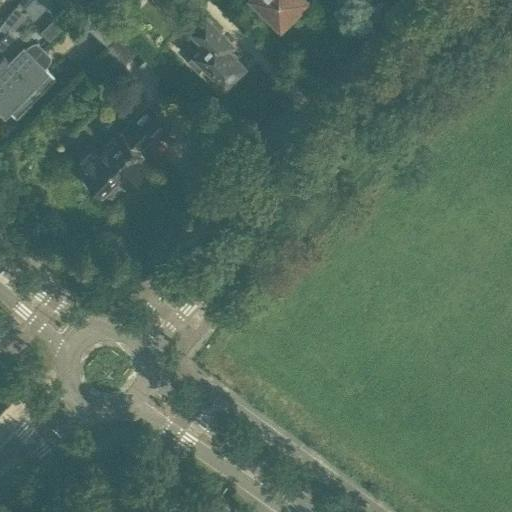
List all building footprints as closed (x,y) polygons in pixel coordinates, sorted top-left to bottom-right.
[(308,0),(307,0),(254,0),(282,27),(308,0)] [(10,33),(25,15),(16,7),(1,26),(10,33)] [(107,45),(125,28),(108,11),(91,29),(107,45)] [(229,84),(236,77),(236,74),(244,65),(228,49),(233,43),(207,16),(193,30),(207,44),(196,55),(197,55),(190,61),(217,89),(223,82),(225,84),(226,83),(229,84)] [(122,65),(133,55),(123,46),(127,42),(120,34),(106,48),(122,65)] [(30,52),(15,37),(2,51),(4,54),(0,58),(0,93),(45,49),(39,43),(30,52)] [(43,92),(57,78),(42,64),(51,55),(45,49),(0,93),(0,104),(6,111),(9,108),(18,118),(35,101),(32,98),(40,90),(43,92)] [(148,57),(138,66),(155,84),(165,75),(148,57)] [(140,149),(168,121),(151,104),(109,146),(107,144),(99,152),(95,148),(77,166),(88,177),(85,181),(95,191),(99,188),(102,191),(116,177),(125,187),(152,160),(140,149)]
